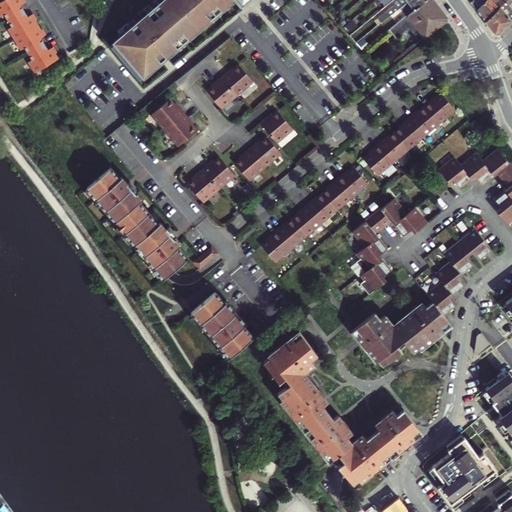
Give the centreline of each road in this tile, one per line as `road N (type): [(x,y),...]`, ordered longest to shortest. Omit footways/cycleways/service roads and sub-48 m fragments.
road 1 (residential): [(217,240),(405,82),(488,55)]
road 2 (residential): [(422,511),(407,485),(409,469),(456,411),(474,303),(511,263)]
road 3 (residential): [(403,251),(475,197),(511,242)]
